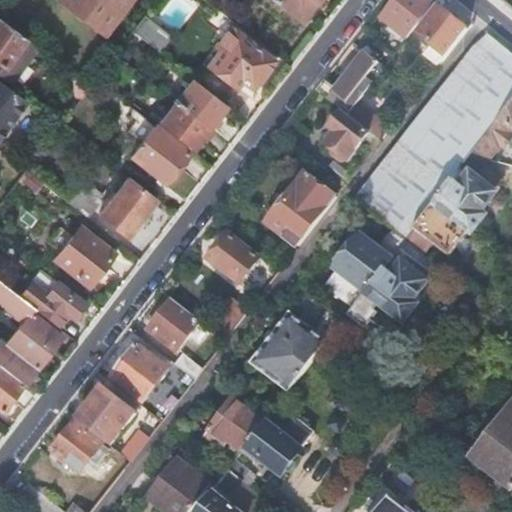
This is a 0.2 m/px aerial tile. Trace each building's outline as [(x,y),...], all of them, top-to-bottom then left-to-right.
[(55,0),(102,36),(130,0),(55,0)] [(272,0),(298,19),(302,15),(304,16),(312,5),(311,4),(313,0),(272,0)] [(424,0),(399,0),(382,23),(406,43),(412,34),(434,7),(424,0)] [(434,7),(412,34),(417,38),(438,11),(434,7)] [(438,11),(417,38),(432,50),(428,55),(442,66),(467,33),(438,11)] [(143,16),(130,32),(158,52),(169,37),(143,16)] [(0,24),(0,67),(8,74),(29,46),(0,24)] [(271,62),(227,29),(213,48),(218,51),(205,67),(235,88),(238,82),(249,90),(258,79),(262,78),(269,70),(269,65),(271,62)] [(474,49),(355,202),(394,233),(405,241),(474,153),(498,122),(511,104),(511,58),(489,39),(474,49)] [(365,54),(335,93),(334,95),(354,109),(385,70),(365,54)] [(174,102),(207,129),(224,107),(191,81),(174,102)] [(316,93),(343,113),(348,117),(354,109),(334,95),(335,93),(323,84),(316,93)] [(0,126),(20,100),(0,85),(0,126)] [(156,125),(190,151),(207,129),(174,102),(156,125)] [(511,104),(498,122),(511,132),(511,104)] [(330,130),(335,135),(327,145),(334,151),(333,155),(343,163),(345,160),(347,162),(361,144),(374,153),(382,143),(369,133),(348,117),(343,113),(330,130)] [(474,153),(486,162),(498,147),(501,150),(503,146),(506,146),(510,142),(509,139),(511,135),(511,132),(498,122),(474,153)] [(185,151),(152,126),(129,156),(162,182),(185,151)] [(369,133),(382,143),(387,136),(374,126),(369,133)] [(405,241),(404,242),(424,257),(432,246),(449,258),(468,233),(470,235),(484,217),(480,213),(494,195),(492,193),(500,182),(485,170),(486,162),(474,153),(405,241)] [(325,173),(345,190),(353,179),(333,163),(325,173)] [(24,173),(12,189),(28,201),(40,186),(24,173)] [(304,175),(266,226),(298,251),(337,201),(304,175)] [(127,183),(100,219),(124,238),(152,201),(127,183)] [(72,193),(63,204),(83,219),(91,208),(72,193)] [(86,286),(112,252),(78,226),(53,261),(86,286)] [(334,272),(337,274),(325,290),(351,310),(347,317),(364,330),(376,313),(373,310),(378,304),(402,322),(416,305),(412,302),(425,284),(425,283),(436,268),(404,243),(404,242),(405,241),(394,233),(379,252),(360,237),(334,272)] [(259,263),(228,239),(209,264),(240,288),(259,263)] [(0,302),(16,315),(14,318),(22,324),(2,350),(0,348),(0,368),(21,385),(57,337),(30,316),(34,312),(18,299),(0,284),(0,302)] [(18,299),(34,312),(58,331),(67,320),(70,322),(82,306),(54,284),(45,295),(30,284),(18,299)] [(249,314),(232,301),(224,310),(242,324),(249,314)] [(171,303),(148,333),(176,353),(199,324),(171,303)] [(242,324),(224,310),(208,331),(226,344),(242,324)] [(290,319),(255,367),(288,392),(317,354),(324,345),(290,319)] [(136,348),(113,380),(143,403),(167,373),(136,348)] [(175,368),(182,373),(196,384),(204,373),(182,358),(175,368)] [(0,368),(0,412),(21,385),(0,368)] [(174,384),(188,394),(196,384),(182,373),(174,384)] [(103,391),(78,424),(108,446),(125,423),(126,424),(133,415),(103,391)] [(232,400),(203,438),(221,452),(227,443),(241,453),(261,427),(264,424),(232,400)] [(511,401),(511,403),(511,406),(491,435),(497,440),(479,465),(500,480),(511,487),(511,486),(511,401)] [(153,419),(138,439),(148,446),(163,426),(153,419)] [(261,427),(241,453),(239,455),(254,465),(258,460),(281,478),(299,455),(298,454),(312,436),(291,421),(281,434),(273,429),(270,433),(261,427)] [(109,453),(74,427),(52,455),(81,477),(91,464),(98,469),(109,453)] [(138,439),(123,458),(133,465),(148,446),(138,439)] [(123,458),(102,485),(97,481),(73,511),(96,511),(133,465),(123,458)] [(234,462),(226,473),(241,484),(249,475),(234,462)] [(182,463),(148,506),(154,511),(190,511),(211,484),(182,463)] [(213,463),(206,473),(219,482),(226,473),(213,463)] [(219,482),(195,511),(232,511),(249,490),(241,484),(226,473),(219,482)] [(511,486),(511,487),(500,480),(499,483),(511,493),(511,486)] [(249,490),(232,511),(253,511),(263,500),(249,490)] [(25,506),(32,511),(54,511),(57,509),(35,493),(25,506)] [(408,511),(405,509),(403,511),(398,511),(386,503),(379,511),(408,511)]
